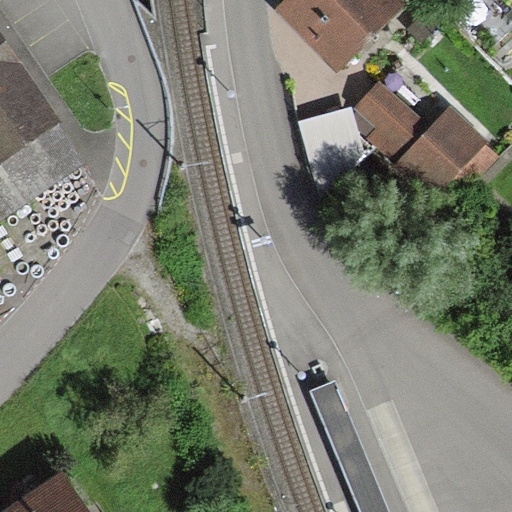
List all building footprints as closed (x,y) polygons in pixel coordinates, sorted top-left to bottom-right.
[(382,0),(293,0),(286,7),(339,68),(398,17),(382,0)] [(0,29),(0,225),(91,164),(0,29)] [(478,151),(403,80),(359,126),(434,197),(478,151)] [(385,511),(332,380),(306,391),(355,511),(385,511)] [(94,511),(66,469),(1,511),(94,511)]
